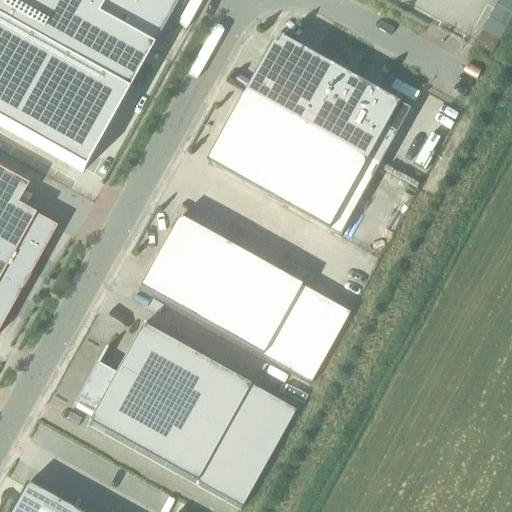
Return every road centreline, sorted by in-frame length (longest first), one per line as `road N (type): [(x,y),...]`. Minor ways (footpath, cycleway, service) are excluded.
road 1 (unclassified): [(244,0),(0,441)]
road 2 (unclassified): [(320,0),(464,80)]
